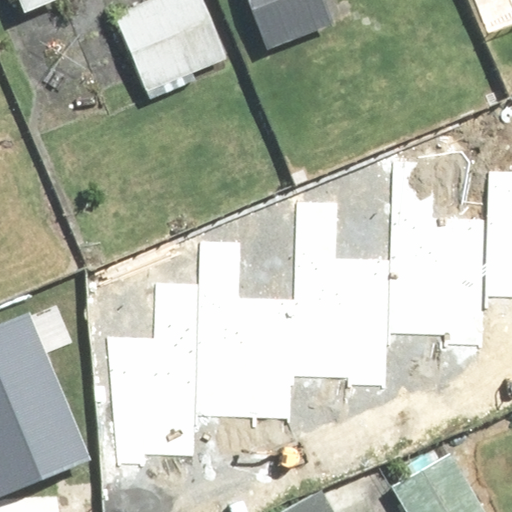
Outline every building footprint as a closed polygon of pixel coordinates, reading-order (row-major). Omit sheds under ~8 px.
[(216,0),(142,0),(121,9),(153,91),(239,57),(216,0)] [(339,0),(252,0),(272,48),(346,18),(339,0)] [(388,260),(384,330),(445,333),(444,345),(479,346),(480,293),(484,221),(434,219),(436,160),(392,158),(388,260)] [(511,172),(487,171),(484,221),(480,293),(511,294),(511,172)] [(288,300),(286,377),(353,379),(352,388),(385,389),(384,330),(388,260),(333,259),(335,204),(297,203),(294,299),(288,300)] [(245,425),(287,426),(286,377),(288,300),(234,300),(235,247),(198,247),(198,288),(196,415),(245,415),(245,425)] [(115,340),(115,466),(148,466),(148,457),(196,457),(196,415),(198,288),(157,288),(157,340),(115,340)] [(32,312),(0,324),(0,502),(90,470),(32,312)] [(503,511),(465,439),(388,478),(405,511),(503,511)] [(352,511),(334,480),(281,511),(352,511)]
